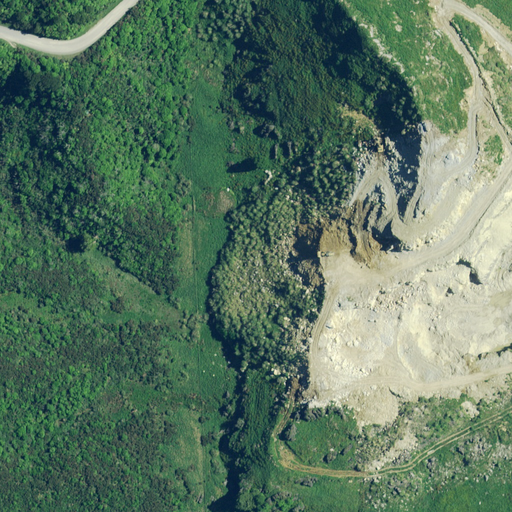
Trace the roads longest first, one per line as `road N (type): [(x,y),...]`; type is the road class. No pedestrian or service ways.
road 1 (track): [(344,298),(357,324),(427,354),(511,339)]
road 2 (unclassified): [(0,35),(68,51),(127,0)]
